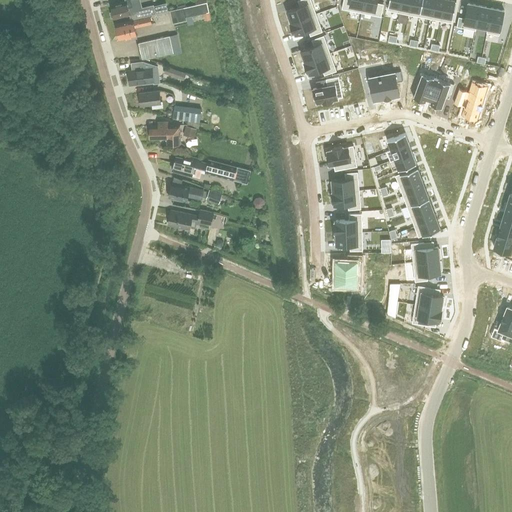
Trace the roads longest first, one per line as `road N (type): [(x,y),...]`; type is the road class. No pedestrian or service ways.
road 1 (residential): [(80,511),(84,462),(146,207),(145,182),(84,0)]
road 2 (residential): [(430,511),(425,422),(467,323),(467,273)]
road 3 (residential): [(491,144),(406,114),(303,132)]
road 4 (residential): [(314,281),(303,132)]
road 5 (residential): [(303,132),(265,0)]
road 6 (residential): [(467,273),(464,235),(491,144)]
